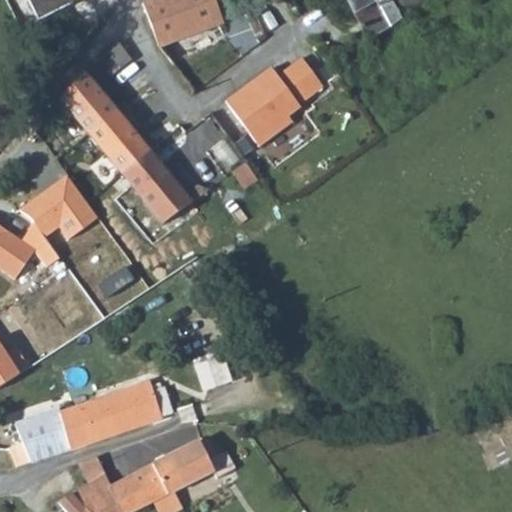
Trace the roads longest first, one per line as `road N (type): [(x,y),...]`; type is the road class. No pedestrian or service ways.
road 1 (residential): [(117,18),(183,111),(292,34)]
road 2 (residential): [(0,172),(117,18)]
